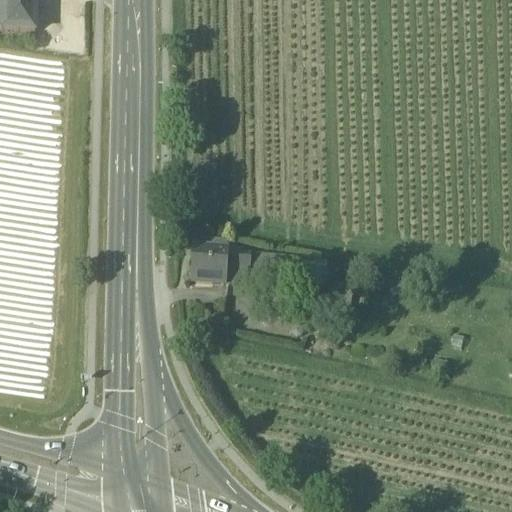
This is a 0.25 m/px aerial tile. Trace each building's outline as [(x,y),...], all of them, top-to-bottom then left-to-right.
[(0,13),(0,35),(2,36),(34,37),(35,0),(3,0),(4,1),(3,13),(0,13)] [(207,246),(206,254),(227,255),(227,247),(207,246)] [(193,285),(225,287),(226,273),(227,257),(227,255),(206,254),(195,253),(193,285)] [(227,257),(226,273),(248,274),(250,274),(251,258),(227,257)] [(247,289),(267,290),(269,259),(251,258),(250,274),(248,274),(247,289)] [(289,260),(269,259),(267,290),(292,292),(293,264),(289,264),(289,260)] [(247,289),(248,274),(226,273),(225,287),(247,289)] [(329,309),(349,314),(351,302),(332,298),(329,309)]
